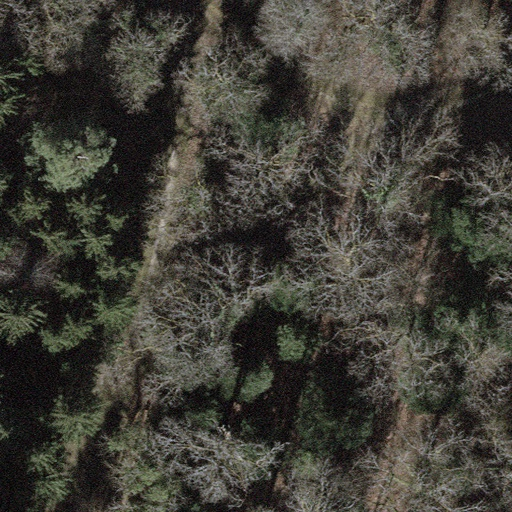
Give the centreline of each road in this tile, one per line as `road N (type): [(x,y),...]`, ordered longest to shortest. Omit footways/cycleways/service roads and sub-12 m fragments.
road 1 (track): [(49,511),(117,342),(411,128),(511,85)]
road 2 (track): [(117,342),(184,0)]
road 3 (track): [(411,128),(201,0)]
